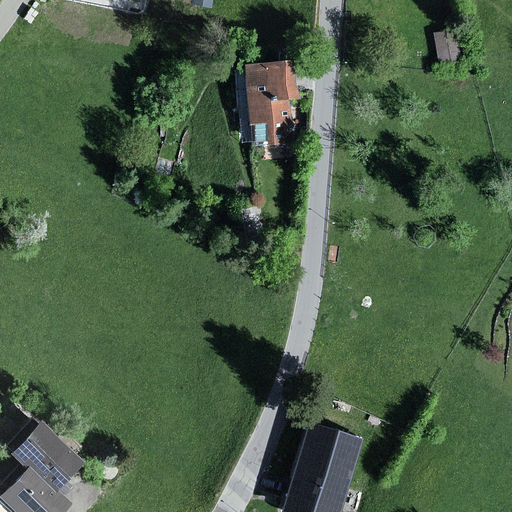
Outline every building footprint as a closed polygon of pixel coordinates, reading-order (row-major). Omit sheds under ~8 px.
[(439,60),(461,57),(457,26),(435,29),(439,60)] [(299,58),(247,62),(252,121),(268,120),(271,145),(296,142),(293,101),(303,100),(299,58)] [(14,450),(30,465),(32,462),(59,487),(87,459),(45,417),(40,422),(34,416),(11,438),(18,446),(14,450)] [(310,422),(286,504),(314,511),(344,511),(366,438),(310,422)] [(32,462),(30,465),(4,493),(24,511),(64,511),(74,502),(59,487),(32,462)]
